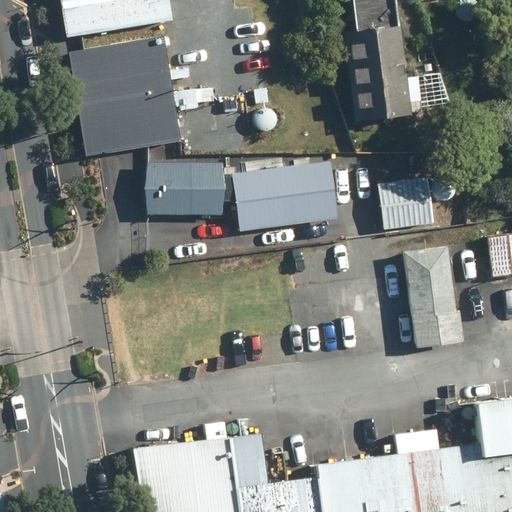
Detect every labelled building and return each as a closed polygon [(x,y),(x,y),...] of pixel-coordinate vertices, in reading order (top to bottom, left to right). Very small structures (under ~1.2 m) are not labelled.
[(55,0),(62,38),(169,20),(165,0),(55,0)] [(406,102),(418,101),(415,77),(403,79),(403,75),(400,76),(399,66),(401,65),(396,27),(341,33),(352,123),(408,116),(406,102)] [(168,80),(187,77),(185,67),(166,70),(160,36),(64,52),(81,157),(177,142),(173,111),(195,108),(192,88),(169,92),(168,80)] [(206,68),(186,71),(189,88),(209,85),(206,68)] [(251,89),(253,104),(266,103),(264,87),(251,89)] [(219,162),(143,163),(143,215),(219,215),(219,162)] [(230,228),(306,219),(324,217),(320,188),(318,164),(224,175),(230,228)] [(368,184),(374,230),(426,224),(421,177),(368,184)] [(511,232),(485,236),(490,278),(511,275),(511,232)] [(400,252),(413,349),(460,342),(456,312),(453,312),(444,246),(400,252)] [(260,430),(133,447),(142,511),(511,511),(511,397),(474,403),(479,442),(449,446),(447,427),(395,433),(397,453),(315,463),(317,476),(267,483),(260,430)]
